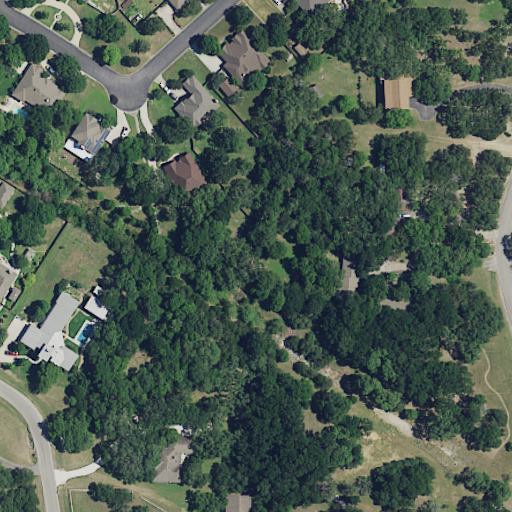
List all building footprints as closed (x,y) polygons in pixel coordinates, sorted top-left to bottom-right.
[(167,0),(186,0),(175,9),(167,0)] [(323,0),(307,16),(292,0),(323,0)] [(240,86),(220,64),(224,61),(214,50),(238,28),(268,60),(240,86)] [(39,75),(55,85),(54,87),(61,92),(47,115),(21,99),(20,100),(9,93),(29,62),(42,70),(39,75)] [(217,105),(190,127),(172,106),(188,93),(178,82),(190,72),(217,105)] [(380,108),(380,78),(400,78),(400,73),(413,72),(413,96),(407,96),(407,108),(380,108)] [(227,96),(236,88),(225,76),(216,84),(227,96)] [(64,138),(80,112),(108,129),(92,155),(64,138)] [(161,166),(187,150),(208,186),(182,201),(161,166)] [(395,233),(375,232),(378,179),(410,180),(408,210),(396,210),(395,233)] [(0,183),(0,206),(1,207),(14,188),(2,180),(0,183)] [(356,289),(338,287),(341,247),(359,248),(356,289)] [(0,294),(0,263),(14,272),(0,294)] [(374,317),(377,282),(394,283),(393,293),(414,295),(412,320),(374,317)] [(17,339),(27,321),(35,326),(58,288),(73,297),(56,326),(61,347),(73,354),(65,368),(17,339)] [(77,305),(85,293),(104,305),(97,317),(77,305)] [(182,482),(149,482),(148,435),(195,434),(195,452),(177,452),(178,463),(182,463),(182,482)] [(247,511),(221,511),(222,494),(248,495),(247,511)]
